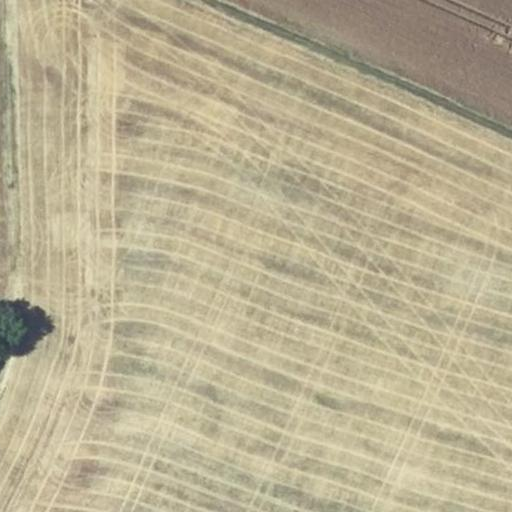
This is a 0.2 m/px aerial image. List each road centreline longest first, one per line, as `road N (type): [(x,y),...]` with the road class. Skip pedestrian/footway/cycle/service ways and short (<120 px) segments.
road 1 (track): [(0,389),(15,320),(16,0)]
road 2 (track): [(511,135),(207,0)]
